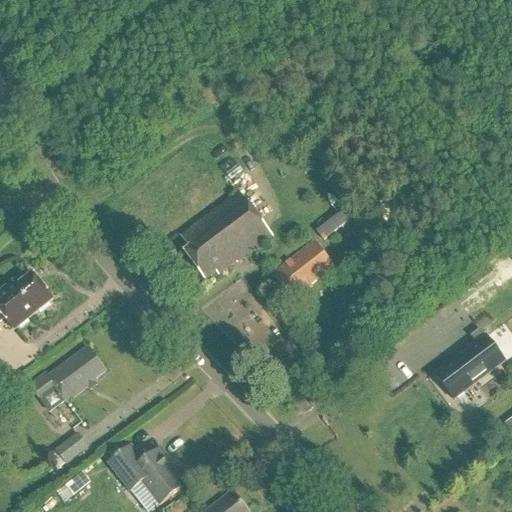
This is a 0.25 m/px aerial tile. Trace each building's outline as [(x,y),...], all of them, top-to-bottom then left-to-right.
[(237,265),(273,239),(240,194),(180,238),(190,251),(185,255),(206,282),(216,274),(218,277),(236,264),(237,265)] [(316,227),(322,239),(351,225),(345,213),(316,227)] [(334,271),(314,244),(272,275),(282,288),(292,302),(334,271)] [(42,286),(33,276),(19,287),(15,282),(0,294),(0,323),(5,320),(14,332),(53,301),(51,298),(52,294),(46,287),(42,286)] [(454,402),(505,364),(478,329),(469,336),(476,345),(435,377),(454,402)] [(96,382),(106,374),(89,350),(49,379),(47,376),(30,388),(42,404),(43,403),(52,415),(66,404),(67,405),(97,383),(96,382)] [(10,404),(24,394),(18,387),(4,397),(10,404)] [(78,435),(55,452),(66,467),(89,449),(78,435)] [(132,449),(110,466),(132,494),(145,511),(155,511),(162,508),(187,487),(171,467),(173,465),(162,450),(144,464),(132,449)] [(67,489),(74,498),(90,486),(83,476),(67,489)] [(246,511),(233,494),(210,511),(246,511)]
